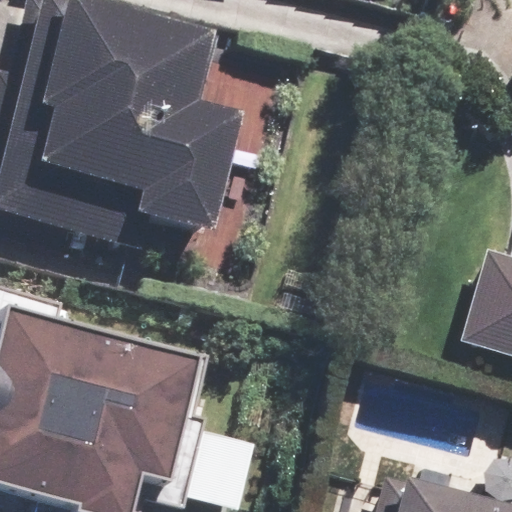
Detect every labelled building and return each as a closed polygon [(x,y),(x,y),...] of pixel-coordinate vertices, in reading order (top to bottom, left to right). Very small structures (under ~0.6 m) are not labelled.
[(214,30),(104,0),(25,0),(5,75),(0,73),(0,235),(61,253),(67,231),(138,250),(148,213),(214,231),(246,113),(194,99),(214,30)] [(511,251),(485,244),(456,344),(511,359),(511,251)] [(58,304),(0,287),(0,511),(130,511),(134,499),(166,508),(207,360),(54,318),(58,304)] [(197,429),(180,495),(234,508),(251,442),(197,429)] [(511,511),(511,505),(404,477),(402,482),(382,477),(372,511),(511,511)]
